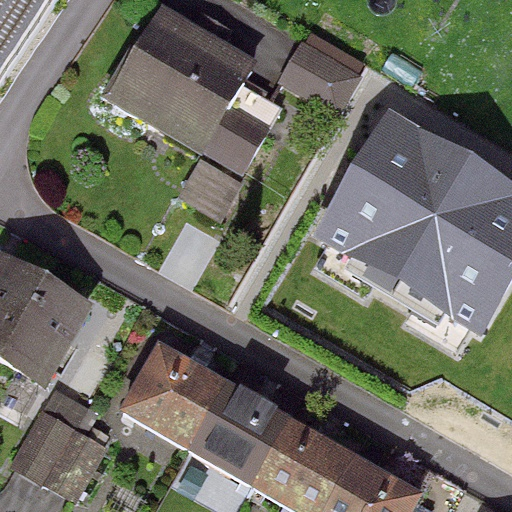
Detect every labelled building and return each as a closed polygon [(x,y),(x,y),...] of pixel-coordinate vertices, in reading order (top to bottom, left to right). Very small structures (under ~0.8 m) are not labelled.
[(255,62),(163,10),(108,105),(240,180),(263,140),(223,118),(255,62)] [(363,75),(305,40),(276,88),(334,123),(363,75)] [(511,282),(511,179),(387,107),(313,234),(483,333),(511,282)] [(241,189),(197,164),(175,202),(219,227),(241,189)] [(86,309),(0,261),(0,372),(39,394),(86,309)] [(220,385),(154,348),(116,415),(182,452),(220,385)] [(286,422),(221,385),(183,452),(248,489),(286,422)] [(73,433),(39,415),(7,472),(41,491),(73,433)] [(323,511),(353,460),(287,424),(249,490),(287,511),(323,511)] [(107,452),(73,434),(41,491),(75,509),(107,452)] [(411,511),(419,499),(353,462),(325,511),(411,511)]
